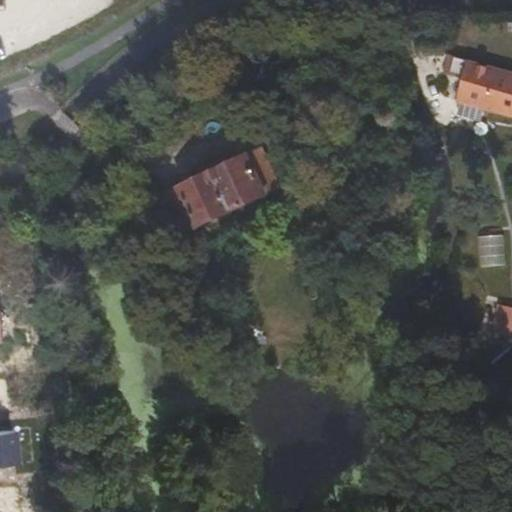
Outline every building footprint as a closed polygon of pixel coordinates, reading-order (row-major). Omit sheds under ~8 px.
[(456,100),(511,117),(511,75),(454,57),(448,74),(463,79),(461,84),(456,100)] [(271,157),(254,166),(279,203),(292,195),(271,157)] [(279,203),(254,166),(178,209),(202,250),(279,203)] [(511,305),(505,304),(499,331),(511,333),(511,305)] [(6,448),(0,448),(0,478),(10,477),(6,448)]
